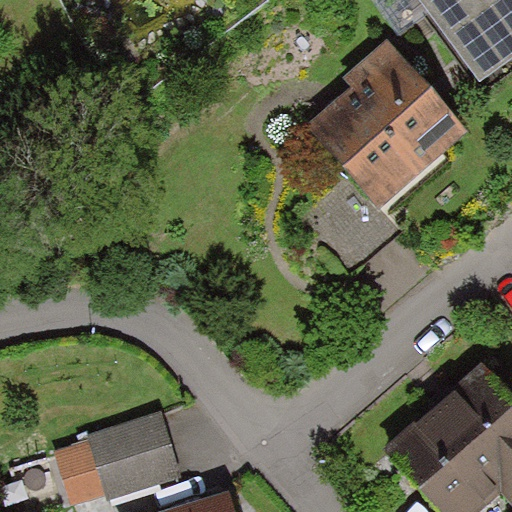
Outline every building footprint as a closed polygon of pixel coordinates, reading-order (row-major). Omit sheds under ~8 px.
[(511,0),(425,0),(475,69),(511,43),(511,0)] [(362,91),(316,132),(352,173),(379,202),(463,129),(388,44),(350,77),(362,91)] [(352,173),(302,217),(349,270),(399,225),(379,202),(352,173)] [(511,400),(491,375),(395,455),(442,511),(467,511),(500,484),(511,498),(511,400)] [(160,421),(96,441),(113,494),(177,473),(160,421)]
